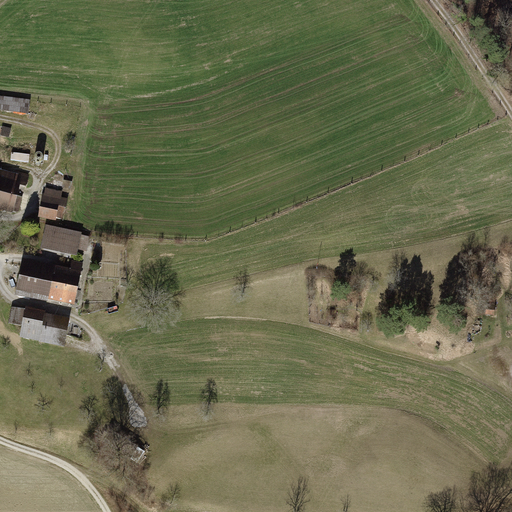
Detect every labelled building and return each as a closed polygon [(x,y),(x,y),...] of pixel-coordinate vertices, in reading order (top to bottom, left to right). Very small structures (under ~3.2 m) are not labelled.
[(28,101),(0,97),(0,109),(27,112),(28,101)] [(11,129),(3,127),(1,135),(9,137),(11,129)] [(0,181),(19,186),(20,183),(10,181),(11,176),(17,177),(18,173),(0,167),(0,181)] [(17,177),(11,176),(10,181),(20,183),(26,185),(28,175),(18,173),(17,177)] [(0,206),(13,210),(19,186),(0,181),(0,206)] [(62,192),(47,189),(45,195),(44,195),(40,214),(61,218),(63,206),(59,206),(62,192)] [(87,237),(47,228),(44,242),(78,249),(84,251),(87,237)] [(78,249),(44,242),(42,250),(76,257),(78,249)] [(70,275),(24,265),(18,291),(48,298),(49,295),(75,301),(82,266),(72,264),(70,275)] [(486,304),(485,315),(495,316),(496,304),(486,304)] [(26,311),(15,309),(13,323),(23,326),(21,334),(39,338),(44,317),(26,314),(26,311)] [(50,318),(47,318),(43,339),(65,343),(69,322),(55,319),(54,325),(49,324),(50,318)]
